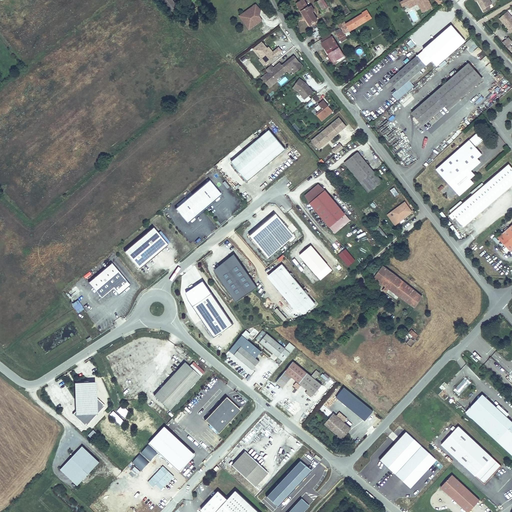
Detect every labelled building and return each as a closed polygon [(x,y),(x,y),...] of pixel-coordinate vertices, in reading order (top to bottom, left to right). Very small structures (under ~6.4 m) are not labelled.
[(173,0),(163,0),(173,12),(179,7),(173,0)] [(300,0),(295,4),(298,9),(305,4),(301,0),(300,0)] [(403,0),(405,3),(408,7),(417,2),(422,11),(431,6),(427,0),(403,0)] [(476,0),(481,9),(488,6),(491,4),(488,0),(474,0),(475,1),(476,0)] [(261,6),(256,1),(248,7),(250,10),(247,12),(246,15),(248,18),(245,20),(249,26),(262,16),(260,12),(257,9),(261,7),(261,6)] [(316,3),(323,14),(327,11),(320,1),(316,3)] [(305,4),(298,9),(311,27),(318,23),(311,13),(314,11),(310,6),(307,8),(305,4)] [(240,13),(245,20),(248,18),(246,15),(247,12),(250,10),(248,7),(240,13)] [(348,34),(346,31),(364,21),(365,23),(370,20),(365,11),(360,15),(361,16),(344,27),(341,23),(340,24),(341,27),(339,28),(340,29),(344,36),(348,34)] [(506,29),(510,34),(511,32),(511,16),(507,11),(499,18),(508,28),(506,29)] [(364,21),(346,31),(348,34),(365,23),(364,21)] [(464,33),(468,29),(464,24),(460,28),(464,33)] [(344,36),(340,29),(334,33),(341,44),(347,40),(344,36)] [(341,59),(327,37),(317,43),(325,56),(323,57),(330,68),(334,65),(333,64),(341,59)] [(502,42),(511,53),(511,52),(511,47),(510,45),(511,42),(511,41),(508,37),(502,42)] [(411,39),(407,43),(411,48),(415,45),(411,39)] [(471,54),(473,52),(477,56),(482,51),(472,39),(464,46),(471,54)] [(264,66),(282,51),(279,47),(273,52),(269,47),(267,48),(262,41),(252,49),(260,58),(259,59),(264,66)] [(303,62),(295,52),(283,62),(281,59),(274,64),(269,68),(265,72),(273,81),(279,76),(278,75),(287,67),(289,68),(292,65),(295,69),(303,62)] [(427,65),(418,55),(388,80),(397,90),(409,80),(420,70),(427,65)] [(447,105),(480,76),(469,63),(412,112),(423,125),(447,105)] [(409,80),(412,83),(423,74),(420,70),(409,80)] [(273,81),(265,72),(262,74),(270,83),(273,81)] [(483,80),(480,76),(447,105),(450,108),(483,80)] [(281,85),(288,80),(286,77),(279,81),(281,85)] [(312,90),(305,82),(298,77),(292,85),(297,89),(304,97),(312,90)] [(412,83),(409,80),(397,90),(393,94),(398,100),(414,86),(412,83)] [(333,111),(323,100),(318,104),(322,108),(316,114),(322,121),(333,111)] [(322,146),(347,126),(339,117),(315,137),(322,146)] [(247,181),(286,149),(269,130),(231,162),(247,181)] [(485,139),(478,132),(436,169),(460,196),(474,183),(471,179),(475,175),(471,171),(481,162),(478,158),(482,154),(476,147),(485,139)] [(315,137),(311,140),(319,149),(322,146),(315,137)] [(336,154),(344,147),(340,143),(332,150),(336,154)] [(368,192),(382,181),(358,151),(344,162),(368,192)] [(511,168),(509,164),(448,215),(452,220),(455,218),(463,227),(511,186),(511,168)] [(221,194),(209,180),(175,208),(188,223),(221,194)] [(345,214),(325,190),(318,184),(305,195),(310,203),(330,227),(345,214)] [(412,212),(405,201),(387,215),(395,226),(405,218),(404,217),(412,212)] [(275,214),(249,236),(268,258),(294,236),(275,214)] [(351,220),(345,214),(330,227),(335,233),(351,220)] [(510,251),(511,249),(511,224),(498,237),(510,251)] [(168,244),(153,227),(124,251),(139,269),(168,244)] [(379,229),(375,232),(381,240),(385,236),(379,229)] [(332,270),(311,245),(299,255),(320,280),(332,270)] [(257,287),(235,255),(214,269),(236,301),(257,287)] [(119,294),(130,285),(111,263),(88,282),(101,298),(113,288),(119,294)] [(316,304),(282,263),(267,276),(299,314),(302,312),(304,314),(316,304)] [(377,283),(387,271),(378,265),(369,277),(377,283)] [(416,292),(387,271),(377,283),(383,287),(381,290),(384,293),(387,290),(408,305),(416,292)] [(422,296),(416,292),(408,305),(413,308),(422,296)] [(233,325),(212,293),(193,306),(214,337),(233,325)] [(78,300),(71,304),(77,313),(84,309),(78,300)] [(287,319),(277,308),(274,310),(284,321),(287,319)] [(418,336),(411,329),(402,339),(407,344),(411,339),(413,341),(415,342),(417,340),(416,339),(418,336)] [(246,330),(242,335),(248,340),(250,337),(249,336),(251,334),(246,330)] [(283,362),(295,347),(290,342),(285,348),(263,330),(257,337),(261,340),(259,342),(283,362)] [(248,340),(242,335),(229,351),(252,370),(259,361),(256,358),(261,351),(248,340)] [(170,410),(200,377),(189,366),(185,362),(154,395),(170,410)] [(189,366),(200,377),(205,372),(193,362),(189,366)] [(293,362),(276,383),(283,388),(292,377),(314,395),(322,385),(315,379),(311,376),(293,362)] [(316,370),(311,376),(315,379),(320,373),(316,370)] [(464,379),(454,389),(460,394),(469,384),(464,379)] [(105,405),(96,398),(96,381),(74,383),(75,411),(72,414),(85,426),(105,405)] [(333,394),(330,399),(339,404),(341,400),(333,394)] [(489,400),(483,394),(466,412),(472,419),(489,400)] [(218,433),(240,410),(226,397),(204,420),(218,433)] [(496,407),(489,400),(472,419),(511,455),(511,421),(507,417),(496,407)] [(122,405),(117,411),(125,418),(130,412),(122,405)] [(496,407),(507,417),(509,414),(498,405),(496,407)] [(110,415),(121,425),(124,421),(113,411),(110,415)] [(337,415),(344,422),(347,419),(340,412),(337,415)] [(337,415),(334,413),(324,424),(342,440),(352,428),(344,422),(337,415)] [(149,443),(180,472),(196,454),(165,426),(149,443)] [(501,465),(458,426),(442,444),(484,484),(501,465)] [(87,435),(92,440),(98,434),(93,429),(87,435)] [(436,460),(405,432),(380,460),(410,488),(436,460)] [(82,446),(60,470),(77,485),(99,462),(82,446)] [(268,473),(244,451),(231,466),(255,487),(268,473)] [(277,507),(311,470),(300,460),(266,497),(277,507)] [(147,482),(153,487),(156,485),(161,490),(174,476),(163,465),(147,482)] [(469,511),(480,500),(452,475),(441,487),(467,511),(469,511)] [(202,511),(258,511),(235,491),(227,499),(218,491),(200,510),(202,511)] [(303,511),(309,506),(301,498),(288,511),(303,511)]
